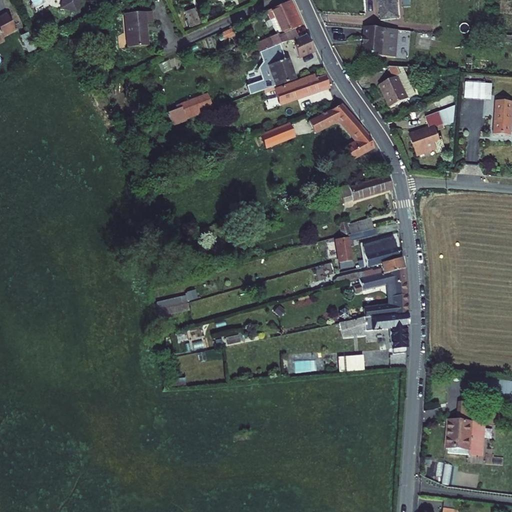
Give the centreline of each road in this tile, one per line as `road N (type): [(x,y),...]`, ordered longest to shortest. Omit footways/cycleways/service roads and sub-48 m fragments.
road 1 (tertiary): [(400,184),(418,310),(405,511)]
road 2 (tertiary): [(400,184),(303,0)]
